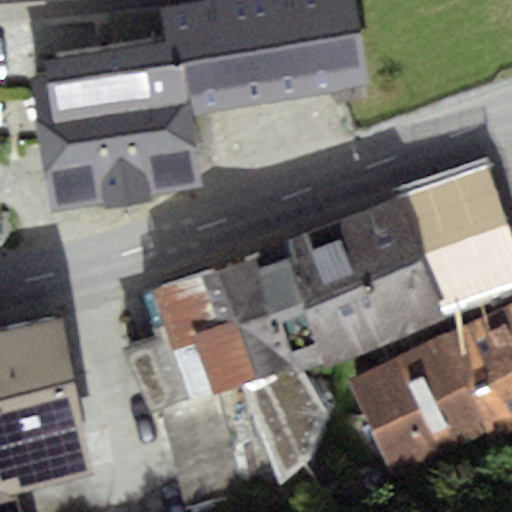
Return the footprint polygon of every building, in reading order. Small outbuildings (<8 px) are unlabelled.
[(352,0),(201,0),(161,7),(166,39),(181,62),(191,115),(369,82),(352,0)] [(181,62),(166,39),(42,59),(44,75),(30,77),(52,210),(205,187),(191,115),(181,62)] [(511,232),(488,165),(399,195),(444,310),(511,286),(511,232)] [(399,195),(284,239),(285,242),(321,356),(325,367),(447,319),(444,310),(399,195)] [(321,356),(285,242),(202,274),(219,323),(236,319),(255,377),(299,363),(321,356)] [(219,323),(202,274),(151,289),(163,325),(153,328),(156,338),(122,349),(151,412),(210,390),(212,394),(242,383),(255,377),(236,319),(219,323)] [(511,433),(511,303),(444,335),(491,432),(496,441),(511,433)] [(0,329),(0,511),(21,511),(16,494),(94,473),(61,316),(0,329)] [(491,432),(444,335),(349,381),(394,480),(491,432)] [(299,363),(242,383),(279,484),(309,460),(326,410),(299,363)]
